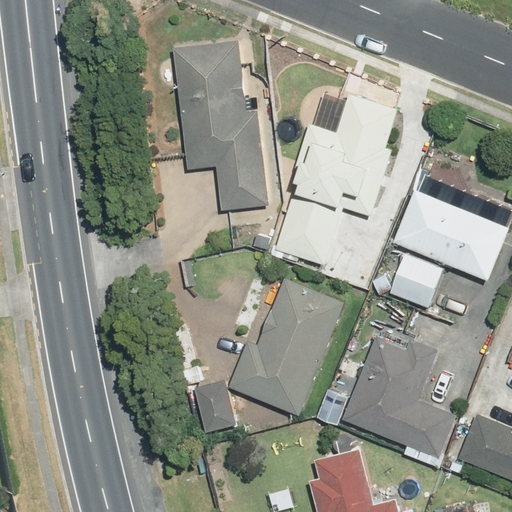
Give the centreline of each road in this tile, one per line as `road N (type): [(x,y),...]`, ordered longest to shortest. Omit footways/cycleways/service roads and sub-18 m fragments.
road 1 (primary): [(114,511),(53,231),(27,0)]
road 2 (residential): [(343,0),(511,68)]
